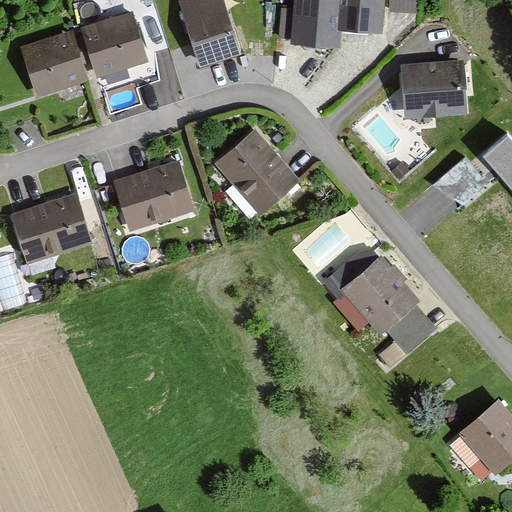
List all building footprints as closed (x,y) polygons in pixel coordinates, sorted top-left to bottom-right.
[(185,0),(205,60),(244,47),(227,0),(185,0)] [(303,0),(300,34),(342,39),(344,23),(383,28),(386,0),(303,0)] [(88,30),(102,70),(146,54),(132,14),(88,30)] [(72,32),(25,47),(39,89),(86,74),(72,32)] [(406,63),(410,119),(469,116),(466,60),(406,63)] [(219,161),(263,211),(299,179),(255,129),(219,161)] [(511,138),(508,134),(484,154),(511,187),(511,138)] [(464,150),(439,176),(468,202),(492,176),(464,150)] [(113,182),(128,225),(189,204),(174,161),(113,182)] [(78,192),(11,214),(26,258),(92,237),(78,192)] [(385,256),(347,288),(396,345),(434,313),(385,256)] [(511,460),(511,406),(505,399),(468,431),(502,469),(511,460)]
